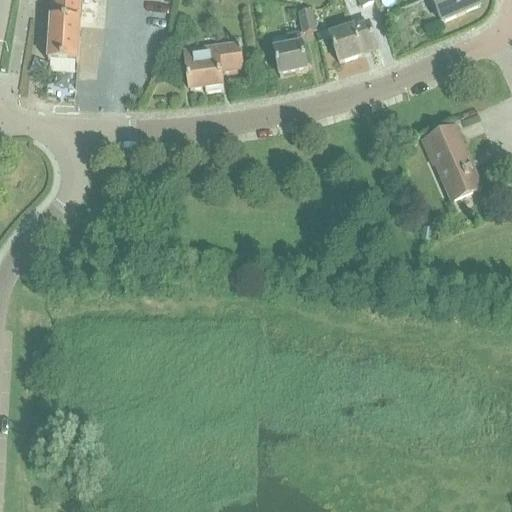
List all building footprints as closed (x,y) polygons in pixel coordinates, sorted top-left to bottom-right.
[(78,67),(82,0),(52,0),(48,65),(50,65),(50,63),(76,65),(76,67),(78,67)] [(374,3),(372,0),(358,0),(361,8),(374,3)] [(430,0),(441,24),(480,7),(476,0),(430,0)] [(302,35),(314,32),(310,13),(299,15),(302,35)] [(362,56),(377,51),(368,26),(355,30),(354,29),(329,37),(338,66),(363,57),(362,56)] [(299,34),(272,40),(280,78),(307,73),(299,34)] [(220,72),(241,70),(239,49),(185,55),(189,91),(205,89),(205,95),(223,93),(220,72)] [(451,205),(482,191),(461,145),(462,145),(456,129),(422,144),(432,168),(435,167),(451,205)]
